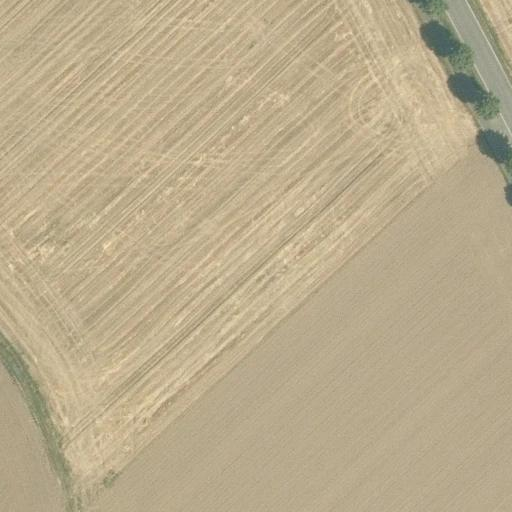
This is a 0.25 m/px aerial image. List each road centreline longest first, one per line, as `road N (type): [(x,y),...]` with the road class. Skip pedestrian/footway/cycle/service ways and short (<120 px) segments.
road 1 (track): [(0,356),(40,418),(71,511)]
road 2 (unclassified): [(511,108),(453,0)]
